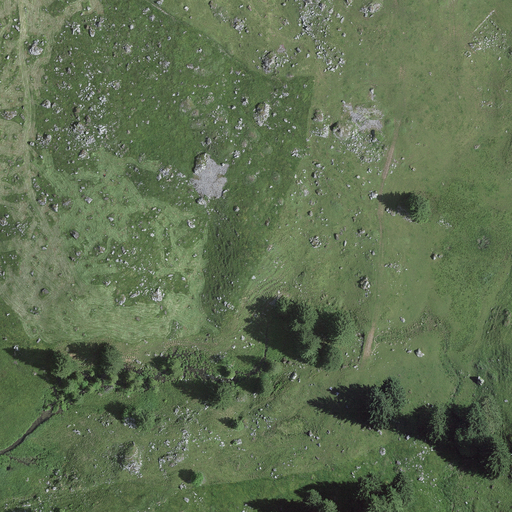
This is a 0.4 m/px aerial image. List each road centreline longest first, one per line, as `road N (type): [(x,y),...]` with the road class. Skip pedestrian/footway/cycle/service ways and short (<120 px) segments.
road 1 (track): [(134,0),(276,83),(338,87),(361,67),(383,64),(400,77),(374,322),(355,395)]
road 2 (track): [(20,0),(29,200),(77,279)]
